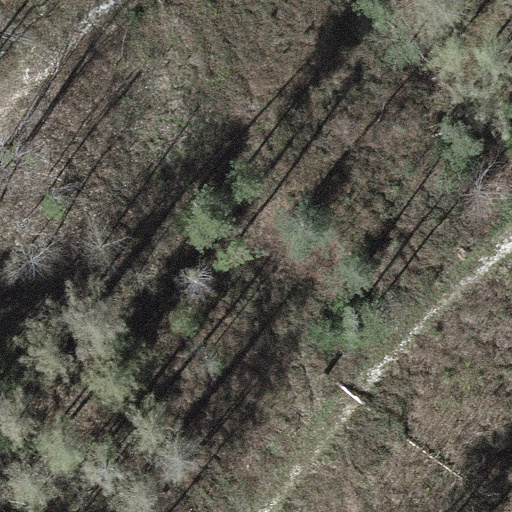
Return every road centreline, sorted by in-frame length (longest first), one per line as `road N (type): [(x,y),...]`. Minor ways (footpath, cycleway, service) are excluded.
road 1 (track): [(280,511),(480,296),(511,274)]
road 2 (track): [(0,124),(113,0)]
